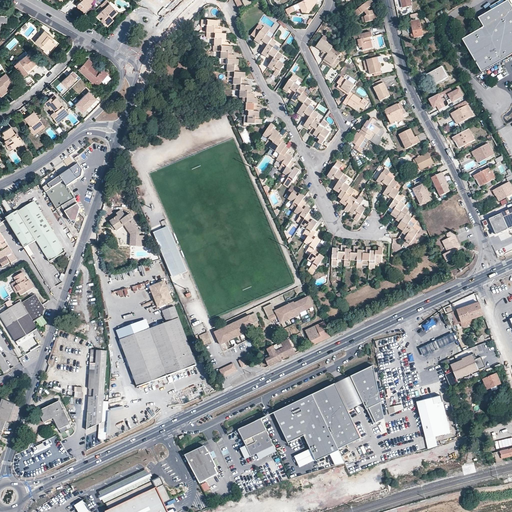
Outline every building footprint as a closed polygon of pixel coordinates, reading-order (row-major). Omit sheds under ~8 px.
[(90,3),(92,1),(91,0),(81,0),(77,5),(77,6),(77,7),(78,8),(80,8),(85,13),(93,6),(90,3)] [(111,18),(118,12),(109,4),(106,0),(101,5),(105,9),(99,14),(103,18),(101,20),(105,24),(111,18)] [(241,0),(235,0),(240,10),(245,7),(242,2),(241,0)] [(318,1),(316,0),(307,0),(286,9),(289,14),(295,12),(309,13),(315,5),(314,3),(318,1)] [(374,5),(370,0),(354,12),(357,17),(364,12),(367,15),(364,17),(366,23),(375,21),(373,16),(376,15),(375,10),(371,11),(369,12),(367,9),(369,9),(374,5)] [(511,4),(509,0),(506,0),(478,16),(484,26),(462,38),(482,71),(511,53),(511,4)] [(352,7),(350,2),(339,6),(341,12),(350,8),(352,7)] [(113,20),(111,18),(105,24),(107,26),(113,20)] [(420,19),(411,21),(414,37),(423,35),(420,19)] [(218,29),(219,21),(203,20),(203,25),(208,26),(208,32),(209,33),(211,33),(222,33),(222,29),(218,29)] [(260,48),(264,51),(271,41),(272,39),(266,35),(269,31),(263,28),(261,31),(256,28),(252,35),(256,38),(255,40),(262,45),(260,48)] [(53,38),(44,31),(35,42),(44,50),(45,51),(48,48),(50,50),(56,43),(52,39),(53,38)] [(373,37),(372,32),(354,37),(357,47),(359,46),(360,49),(363,48),(363,51),(373,48),(371,41),(370,41),(369,38),(371,38),(373,37)] [(226,34),(222,33),(211,33),(210,38),(215,39),(215,46),(217,46),(229,47),(229,42),(226,42),(226,34)] [(43,51),(48,55),(59,43),(53,38),(52,39),(56,43),(50,50),(48,48),(45,51),(44,50),(43,51)] [(321,39),(317,47),(324,52),(321,57),(325,59),(330,51),(333,47),(326,42),(321,39)] [(278,52),(273,48),(275,44),(271,41),(264,51),(262,54),(269,58),(267,61),(271,63),(278,52)] [(217,46),(217,51),(222,52),(221,59),(222,59),(224,59),(236,60),(237,55),(232,55),(233,47),(229,47),(217,46)] [(337,59),(338,57),(330,51),(325,59),(328,62),(327,63),(335,69),(340,62),(337,59)] [(284,64),(286,60),(281,58),(283,56),(278,52),(271,63),(268,67),(275,72),(273,74),(277,77),(285,64),(284,64)] [(36,64),(28,54),(14,65),(23,76),(27,72),(26,71),(36,64)] [(377,58),(367,60),(370,75),(381,72),(377,58)] [(239,60),(236,60),(224,59),(224,64),(228,65),(228,72),(230,72),(242,72),(242,68),(239,68),(239,60)] [(100,71),(98,73),(94,70),(90,65),(92,63),(89,60),(80,69),(92,81),(94,81),(97,84),(101,81),(107,74),(102,69),(100,71)] [(23,76),(24,77),(38,67),(36,64),(26,71),(27,72),(23,76)] [(428,74),(433,84),(439,81),(440,82),(448,77),(442,67),(428,74)] [(79,75),(73,70),(62,82),(67,88),(79,75)] [(245,73),(242,72),(230,72),(230,77),(234,78),(234,85),(236,85),(248,85),(248,81),(245,81),(245,73)] [(12,82),(6,73),(0,77),(0,91),(7,86),(12,82)] [(101,81),(103,83),(109,76),(107,74),(101,81)] [(297,79),(292,76),(284,89),(290,94),(289,96),(292,98),(301,87),(302,85),(302,84),(297,80),(297,79)] [(339,84),(337,87),(349,95),(350,92),(355,85),(347,80),(342,77),(337,83),(339,84)] [(384,82),(382,79),(372,84),(374,87),(383,83),(384,82)] [(380,101),(390,96),(383,83),(374,87),(380,101)] [(252,86),(248,85),(236,85),(236,90),(241,90),(240,98),(242,98),(254,98),(255,94),(251,94),(252,86)] [(9,89),(7,86),(0,91),(0,95),(1,96),(9,89)] [(305,90),(301,87),(292,98),(292,99),(299,104),(297,107),(300,110),(306,100),(308,98),(303,94),(305,90)] [(450,88),(429,99),(433,106),(437,106),(438,109),(446,106),(441,98),(445,96),(447,99),(450,97),(454,99),(455,101),(462,97),(462,93),(460,89),(453,93),(450,88)] [(96,98),(89,91),(75,104),(82,112),(96,98)] [(364,99),(362,101),(350,92),(349,95),(343,103),(346,105),(347,103),(356,109),(357,107),(359,106),(361,107),(363,109),(368,102),(364,99)] [(54,95),(46,101),(54,111),(51,115),(55,120),(59,117),(61,119),(69,113),(54,95)] [(258,99),(254,98),(242,98),(242,103),(247,104),(246,110),(260,111),(260,107),(257,107),(258,99)] [(313,113),(314,111),(309,107),(311,103),(306,100),(300,110),(298,113),(305,117),(303,120),(306,123),(313,113)] [(46,101),(44,103),(52,111),(49,113),(51,115),(54,111),(46,101)] [(405,114),(400,103),(385,110),(391,123),(397,121),(397,122),(404,119),(402,115),(405,114)] [(473,116),(468,105),(451,114),(454,119),(455,119),(457,124),(473,116)] [(259,119),(260,111),(246,110),(244,110),(244,116),(245,116),(248,116),(248,123),(262,124),(262,120),(259,119)] [(41,129),(44,126),(33,112),(25,118),(30,125),(29,127),(32,131),(38,126),(41,129)] [(314,134),(321,124),(315,120),(318,116),(313,113),(306,123),(304,125),(311,130),(309,133),(313,135),(314,134)] [(369,140),(375,133),(377,134),(380,129),(373,124),(376,120),(372,117),(369,121),(368,121),(366,124),(364,126),(359,133),(366,138),(369,140)] [(330,133),(324,129),(327,125),(322,121),(321,124),(314,134),(320,139),(319,142),(322,144),(330,133)] [(280,133),(273,129),(275,126),(271,124),(263,135),(269,139),(267,142),(267,143),(271,146),(278,136),(280,133)] [(4,134),(3,135),(6,139),(4,140),(7,145),(10,144),(13,148),(16,146),(15,144),(21,140),(18,136),(17,137),(15,134),(10,127),(3,131),(4,134)] [(415,137),(410,129),(400,134),(407,149),(420,142),(417,136),(415,137)] [(474,140),(469,129),(453,138),(455,142),(456,141),(459,148),(474,140)] [(363,149),(360,147),(363,141),(366,138),(359,133),(358,132),(351,141),(356,145),(354,148),(360,152),(363,149)] [(274,155),(278,158),(285,147),(287,146),(280,141),(282,139),(278,136),(271,146),(270,147),(276,151),(274,155)] [(494,155),(488,143),(472,152),(475,157),(478,163),(494,155)] [(291,161),(293,158),(287,154),(289,150),(285,147),(278,158),(277,160),(283,163),(280,168),(285,171),(291,161)] [(418,165),(421,170),(434,163),(429,152),(415,159),(414,160),(414,162),(416,161),(418,165)] [(291,184),(299,171),(293,166),(295,164),(291,161),(285,171),(284,172),(283,173),(289,177),(286,181),(291,184)] [(341,166),(336,163),(328,176),(334,180),(333,183),(336,186),(343,176),(344,174),(338,170),(341,166)] [(49,184),(43,188),(57,209),(62,206),(62,207),(75,199),(67,186),(82,177),(83,171),(79,164),(61,175),(60,176),(48,184),(49,184)] [(495,176),(490,167),(474,175),(476,179),(477,179),(480,186),(498,177),(497,175),(495,176)] [(381,190),(384,192),(393,179),(395,177),(389,173),(385,170),(377,181),(384,186),(381,190)] [(444,176),(442,172),(432,177),(433,181),(444,176)] [(347,179),(343,176),(336,186),(334,189),(341,193),(339,196),(343,199),(349,189),(350,187),(345,183),(347,179)] [(447,182),(444,176),(433,181),(440,195),(450,191),(448,187),(446,183),(447,182)] [(48,184),(45,178),(39,181),(42,185),(43,188),(49,184),(48,184)] [(398,194),(401,190),(396,186),(398,182),(393,179),(384,192),(383,194),(390,199),(388,203),(391,205),(397,196),(398,194)] [(493,190),(499,201),(511,194),(511,187),(509,182),(493,190)] [(418,187),(413,189),(417,197),(427,193),(425,189),(423,184),(418,187)] [(296,187),(288,199),(294,203),(292,206),(296,210),(303,200),(305,197),(298,193),(300,190),(296,187)] [(353,192),(349,189),(343,199),(341,202),(347,206),(345,210),(349,212),(349,211),(356,200),(351,196),(353,192)] [(427,193),(417,197),(417,198),(421,205),(431,200),(428,196),(427,193)] [(406,206),(400,202),(402,199),(397,196),(391,205),(390,207),(396,212),(394,216),(397,218),(403,209),(405,207),(406,206)] [(358,198),(356,200),(349,211),(356,215),(355,219),(358,221),(365,209),(360,205),(363,201),(358,198)] [(78,203),(75,199),(62,207),(65,211),(78,203)] [(306,203),(303,200),(296,210),(295,211),(301,215),(298,220),(302,223),(309,213),(311,210),(304,206),(306,203)] [(50,262),(66,252),(35,201),(23,209),(19,211),(18,210),(6,218),(7,219),(25,248),(37,241),(50,262)] [(78,203),(65,211),(69,216),(81,208),(78,203)] [(459,215),(454,203),(442,208),(448,220),(459,215)] [(80,213),(81,208),(69,216),(79,234),(85,218),(80,213)] [(511,208),(489,219),(495,234),(511,226),(511,208)] [(404,231),(412,219),(406,215),(408,212),(403,209),(397,218),(396,220),(401,223),(398,227),(404,231)] [(123,223),(125,225),(132,234),(131,245),(144,246),(144,236),(140,236),(140,231),(135,226),(137,224),(130,214),(127,217),(122,210),(117,213),(118,216),(110,221),(115,228),(123,223)] [(309,236),(312,230),(317,223),(311,219),(313,216),(309,213),(302,223),(301,225),(307,229),(304,233),(309,236)] [(412,218),(412,219),(404,231),(403,233),(407,236),(405,239),(407,240),(407,241),(410,243),(421,228),(415,224),(417,222),(412,218)] [(163,228),(155,232),(173,277),(187,271),(165,220),(161,222),(163,228)] [(316,248),(321,241),(314,236),(316,233),(312,230),(309,236),(308,238),(305,242),(310,246),(307,250),(312,254),(316,248)] [(0,260),(6,257),(7,256),(13,253),(0,231),(0,260)] [(453,231),(446,235),(448,239),(443,241),(448,252),(443,254),(447,262),(462,255),(460,251),(458,252),(457,248),(458,247),(460,246),(458,242),(457,243),(455,240),(457,239),(453,231)] [(337,264),(338,259),(345,259),(346,249),(346,246),(342,246),(341,249),(333,248),(332,264),(337,264)] [(344,264),(350,264),(350,260),(357,260),(358,250),(358,247),(354,247),(354,250),(346,249),(345,259),(344,264)] [(313,274),(324,258),(318,253),(319,250),(316,248),(312,254),(311,255),(308,259),(314,263),(309,271),(313,274)] [(366,251),(358,250),(357,260),(357,265),(362,265),(363,264),(370,264),(371,251),(371,248),(367,248),(366,251)] [(375,266),(375,261),(382,262),(383,249),(379,248),(379,252),(371,251),(370,264),(369,266),(375,266)] [(17,259),(13,253),(7,256),(11,263),(17,259)] [(6,257),(0,260),(0,261),(3,267),(10,263),(6,257)] [(16,281),(19,285),(16,287),(19,292),(21,296),(34,288),(29,280),(28,281),(23,273),(15,278),(16,281)] [(165,282),(151,287),(159,307),(173,301),(165,282)] [(36,294),(22,303),(34,322),(43,316),(45,309),(36,294)] [(272,304),(263,308),(269,320),(271,320),(273,319),(273,320),(278,317),(281,323),(285,321),(290,319),(294,317),(299,315),(298,314),(305,310),(313,307),(308,297),(303,299),(303,300),(300,301),(294,303),(292,304),(292,303),(289,305),(288,306),(288,305),(284,307),(285,307),(283,308),(283,307),(280,309),(279,310),(278,309),(275,311),(272,304)] [(38,329),(34,322),(22,303),(22,302),(10,309),(0,315),(9,329),(17,342),(32,332),(38,329)] [(458,312),(462,322),(484,315),(480,305),(474,307),(458,312)] [(163,310),(167,322),(179,318),(175,306),(163,310)] [(215,332),(221,345),(226,342),(230,340),(233,339),(233,338),(234,337),(235,338),(238,336),(237,336),(239,335),(239,336),(242,334),(242,333),(243,333),(244,334),(247,332),(247,331),(248,331),(248,332),(249,331),(246,326),(251,324),(250,323),(253,322),(253,323),(258,321),(255,313),(243,319),(243,320),(241,320),(238,321),(238,322),(237,322),(236,322),(233,323),(234,324),(232,325),(232,324),(229,326),(228,327),(227,326),(221,329),(221,330),(218,331),(218,330),(215,332)] [(130,326),(137,324),(135,315),(127,317),(130,326)] [(42,316),(36,321),(40,328),(47,323),(42,316)] [(155,380),(196,365),(179,318),(167,322),(151,328),(121,339),(138,386),(155,380)] [(426,332),(436,324),(432,319),(422,326),(426,332)] [(312,345),(332,336),(325,321),(316,325),(317,329),(319,333),(314,335),(309,337),(311,341),(312,345)] [(151,328),(148,322),(118,333),(121,339),(151,328)] [(316,325),(305,330),(309,337),(314,335),(319,333),(316,325)] [(34,336),(32,332),(17,342),(19,346),(34,336)] [(208,332),(200,335),(204,345),(212,341),(208,332)] [(437,341),(420,349),(423,355),(440,347),(454,340),(451,334),(437,341)] [(268,364),(269,366),(296,353),(289,339),(279,344),(281,348),(269,354),(269,353),(264,355),(265,358),(266,361),(268,364)] [(281,348),(279,344),(267,349),(269,353),(269,354),(281,348)] [(107,351),(91,350),(88,388),(90,388),(88,417),(87,429),(102,422),(105,378),(107,351)] [(0,366),(4,372),(10,369),(0,352),(0,366)] [(472,356),(451,365),(457,380),(485,367),(482,359),(474,362),(472,356)] [(246,357),(239,361),(242,368),(249,364),(246,357)] [(233,363),(220,370),(223,377),(237,370),(233,363)] [(377,385),(374,366),(373,365),(351,376),(364,403),(367,409),(369,408),(376,422),(384,418),(377,385)] [(488,390),(491,389),(497,386),(501,384),(499,380),(497,374),(484,379),(488,390)] [(364,403),(351,376),(335,383),(348,410),(364,403)] [(211,382),(204,384),(206,391),(213,390),(211,382)] [(348,410),(335,383),(312,394),(338,449),(342,447),(361,438),(348,410)] [(74,397),(83,397),(83,387),(76,386),(76,391),(62,390),(62,396),(65,396),(69,396),(74,397)] [(338,449),(312,394),(279,410),(273,413),(288,443),(304,436),(310,449),(315,459),(315,460),(329,454),(338,450),(338,449)] [(436,397),(418,401),(418,403),(427,438),(451,432),(448,419),(442,396),(436,397)] [(3,401),(0,409),(0,439),(7,421),(9,421),(13,411),(12,411),(13,408),(12,406),(11,405),(11,404),(9,404),(9,403),(3,401)] [(59,429),(71,424),(60,401),(39,411),(44,422),(54,418),(59,429)] [(403,409),(402,404),(394,406),(395,412),(403,409)] [(274,445),(261,419),(238,429),(246,445),(251,456),(257,453),(274,445)] [(386,432),(384,421),(378,423),(380,433),(386,432)] [(251,456),(246,445),(240,448),(245,459),(251,456)] [(259,459),(276,451),(274,445),(257,453),(259,459)] [(209,453),(204,446),(200,448),(206,454),(209,453)] [(216,467),(209,453),(206,454),(200,448),(184,455),(189,464),(198,480),(199,483),(218,474),(215,468),(216,467)] [(511,448),(500,451),(502,459),(511,456),(511,448)] [(315,459),(310,449),(294,457),(299,467),(315,459)] [(344,462),(338,450),(329,454),(334,465),(344,462)] [(160,511),(157,505),(164,502),(171,498),(162,481),(160,476),(105,502),(108,509),(105,511),(160,511)] [(207,482),(201,484),(204,492),(210,490),(207,482)] [(248,492),(242,495),(246,502),(252,499),(248,492)] [(91,511),(84,501),(76,507),(79,511),(91,511)] [(168,511),(164,502),(157,505),(160,511),(168,511)]
